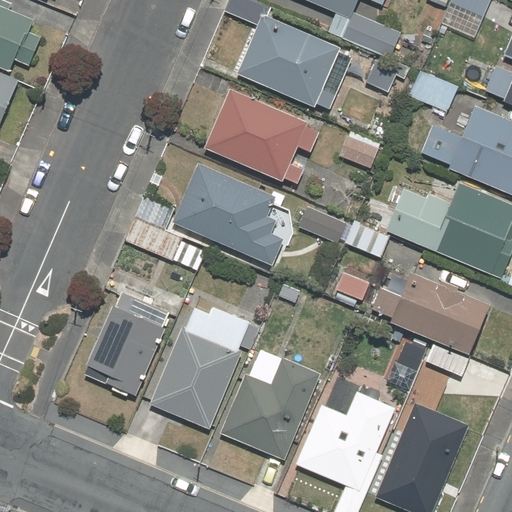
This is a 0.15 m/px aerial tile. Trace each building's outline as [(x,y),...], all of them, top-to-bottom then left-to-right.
[(253,27),(232,79),(333,120),(359,58),(262,19),(268,4),(257,0),(224,0),(219,13),(253,27)] [(283,0),(331,19),(323,38),(391,65),(404,33),(357,14),(362,2),(383,10),(386,0),(283,0)] [(447,0),(420,0),(420,1),(442,11),(447,0)] [(494,0),(452,0),(442,25),(477,40),(494,0)] [(0,12),(0,77),(20,86),(44,32),(0,12)] [(511,36),(488,96),(511,106),(511,36)] [(396,72),(371,62),(361,88),(386,98),(396,72)] [(457,88),(418,72),(406,99),(445,115),(457,88)] [(0,131),(20,86),(0,77),(0,131)] [(227,89),(199,156),(293,194),(320,127),(227,89)] [(511,122),(472,107),(460,135),(429,122),(414,161),(455,178),(511,201),(511,122)] [(383,145),(346,130),(334,159),(370,174),(383,145)] [(172,207),(145,196),(126,243),(200,274),(210,250),(270,274),(297,208),(189,164),(172,207)] [(511,201),(455,178),(445,203),(409,188),(389,237),(511,286),(511,201)] [(349,223),(307,205),(296,230),(338,249),(349,223)] [(391,239),(354,222),(342,248),(379,265),(391,239)] [(378,279),(343,265),(330,297),(365,312),(378,279)] [(473,359),(495,306),(409,271),(401,291),(383,284),(369,317),(473,359)] [(137,379),(144,382),(171,316),(116,293),(82,377),(130,397),(137,379)] [(209,436),(255,323),(208,304),(206,309),(191,303),(147,410),(209,436)] [(216,437),(287,466),(325,373),(254,344),(216,437)] [(361,511),(378,470),(377,459),(399,404),(358,387),(349,409),(326,400),(301,463),(346,481),(333,511),(361,511)] [(413,399),(373,496),(413,511),(438,511),(474,424),(413,399)]
